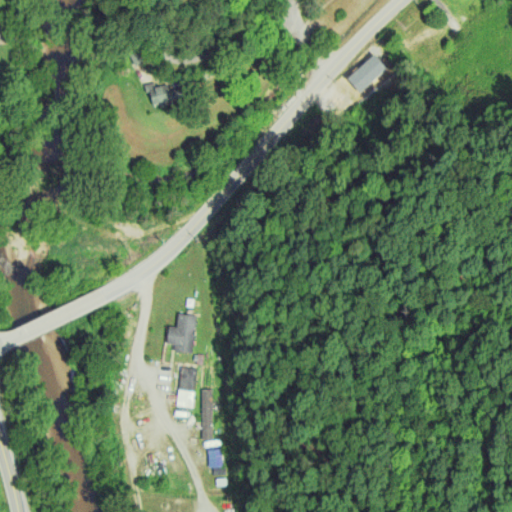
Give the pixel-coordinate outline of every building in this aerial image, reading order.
[(146,84),(151,106),(182,100),(180,87),(168,89),(167,79),(146,84)] [(172,349),(190,352),(196,315),(177,312),(175,326),(168,325),(165,342),(173,344),(172,349)] [(193,406),(195,367),(179,366),(177,405),(193,406)] [(212,387),(201,387),(201,439),(212,438),(212,387)] [(222,465),(221,448),(207,448),(208,466),(222,465)]
